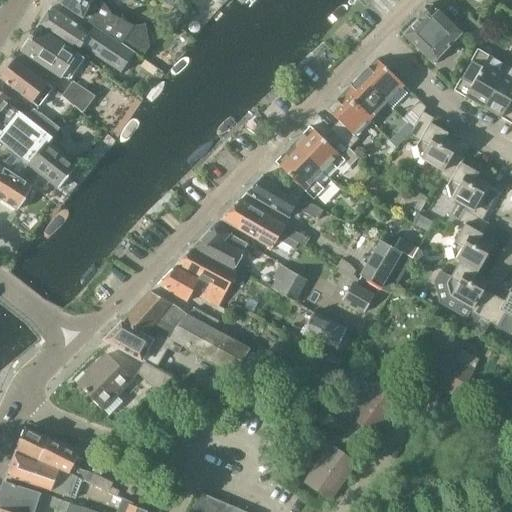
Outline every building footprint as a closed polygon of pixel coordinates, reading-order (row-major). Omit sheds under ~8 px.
[(54,0),(54,1),(93,28),(94,29),(100,18),(105,21),(109,16),(103,4),(102,6),(99,5),(100,2),(96,0),(54,0)] [(489,4),(484,13),(492,18),(498,9),(489,4)] [(460,34),(431,6),(425,6),(418,13),(419,19),(404,35),(433,63),(460,34)] [(50,8),(37,27),(77,54),(81,48),(119,75),(133,57),(100,34),(100,33),(94,29),(93,28),(88,35),(50,8)] [(134,26),(109,16),(105,21),(100,18),(94,29),(100,33),(100,34),(133,57),(140,62),(149,49),(144,26),(134,26)] [(459,27),(477,44),(485,31),(469,16),(459,27)] [(76,55),(77,54),(37,27),(32,36),(31,35),(20,51),(60,80),(61,78),(63,80),(67,80),(72,73),(75,72),(83,61),(84,60),(76,55)] [(454,91),(483,107),(510,60),(505,58),(501,64),(478,50),(454,91)] [(0,78),(38,108),(53,88),(15,59),(0,77),(0,78)] [(376,59),(359,77),(386,103),(403,85),(376,59)] [(511,65),(511,61),(510,60),(483,107),(501,118),(504,112),(511,117),(511,70),(510,69),(511,65)] [(342,94),(369,120),(386,103),(359,77),(342,94)] [(73,83),(62,97),(73,110),(74,110),(81,115),(93,99),(73,83)] [(0,130),(2,132),(19,113),(7,104),(11,100),(0,91),(0,130)] [(330,130),(336,136),(348,148),(357,139),(354,135),(369,120),(342,94),(327,110),(339,121),(330,130)] [(410,111),(417,118),(421,113),(423,112),(426,108),(419,101),(410,111)] [(34,110),(26,119),(52,139),(59,131),(34,110)] [(428,124),(431,123),(434,118),(423,112),(421,113),(417,118),(418,120),(413,130),(407,124),(390,141),(397,148),(410,136),(419,141),(428,124)] [(5,134),(1,139),(15,149),(21,155),(62,186),(76,169),(47,146),(52,139),(26,119),(19,113),(2,132),(5,134)] [(441,175),(451,181),(460,164),(461,163),(464,158),(454,152),(460,140),(459,140),(457,143),(446,136),(448,133),(431,123),(428,124),(419,141),(420,141),(417,146),(420,158),(443,171),(441,175)] [(310,127),(293,144),(327,179),(344,162),(349,167),(358,158),(348,148),(336,136),(328,144),(310,127)] [(0,165),(6,170),(11,165),(0,155),(0,151),(5,146),(0,142),(0,165)] [(320,186),(327,179),(293,144),(275,162),(313,201),(324,190),(320,186)] [(478,173),(461,163),(460,164),(451,181),(448,186),(451,199),(458,202),(451,215),(461,221),(466,211),(469,213),(468,215),(480,222),(482,220),(499,191),(488,185),(491,180),(490,180),(488,183),(477,176),(478,173)] [(0,198),(18,210),(32,187),(4,169),(1,168),(0,166),(0,198)] [(318,221),(323,210),(262,175),(246,193),(289,219),(295,208),(318,221)] [(413,191),(405,204),(419,212),(427,199),(413,191)] [(273,249),(281,234),(285,227),(239,200),(221,219),(273,249)] [(468,215),(469,213),(466,211),(461,221),(460,222),(465,225),(451,248),(455,260),(460,262),(477,272),(495,241),(494,241),(492,244),(481,237),(488,224),(482,220),(480,222),(468,215)] [(193,248),(233,271),(247,245),(230,234),(216,224),(208,231),(193,248)] [(307,239),(285,227),(281,234),(288,238),(303,247),(307,239)] [(399,238),(393,248),(411,259),(417,249),(399,238)] [(398,283),(402,275),(411,259),(393,248),(381,241),(360,276),(388,293),(395,282),(398,283)] [(192,248),(174,266),(204,282),(196,297),(217,309),(237,274),(233,271),(193,248),(192,248)] [(467,325),(475,330),(494,295),(484,289),(490,278),(489,277),(488,280),(476,274),(477,272),(460,262),(447,285),(451,296),(472,309),(471,312),(473,314),(467,325)] [(272,279),(281,284),(289,270),(280,265),(272,279)] [(174,266),(157,284),(186,304),(191,294),(196,297),(204,282),(174,266)] [(289,270),(281,284),(276,292),(295,303),(307,281),(289,270)] [(361,314),(372,295),(352,284),(342,302),(361,314)] [(511,286),(504,301),(494,295),(475,330),(483,334),(489,323),(492,325),(500,311),(511,318),(511,286)] [(150,291),(121,323),(153,340),(153,341),(154,342),(161,334),(183,347),(235,376),(251,349),(214,330),(189,316),(177,308),(150,291)] [(189,316),(214,330),(218,322),(193,308),(189,316)] [(314,312),(303,335),(336,350),(348,328),(314,312)] [(179,355),(183,347),(161,334),(154,342),(153,341),(153,340),(121,323),(104,340),(141,361),(147,352),(153,356),(164,354),(167,348),(179,355)] [(434,348),(418,375),(458,398),(473,371),(434,348)] [(106,355),(77,384),(103,409),(132,380),(106,355)] [(497,364),(511,373),(511,360),(502,355),(497,364)] [(137,374),(157,393),(171,378),(143,363),(137,374)] [(357,371),(367,379),(373,370),(363,363),(357,371)] [(210,390),(220,395),(228,379),(218,374),(210,390)] [(375,435),(402,398),(376,380),(350,417),(375,435)] [(487,415),(511,428),(511,392),(503,388),(487,415)] [(39,462),(48,439),(26,428),(26,427),(25,427),(15,451),(39,462)] [(320,443),(327,434),(316,427),(310,436),(320,443)] [(70,474),(81,478),(99,487),(103,478),(89,471),(84,471),(73,466),(78,455),(48,439),(39,462),(69,475),(70,474)] [(330,445),(304,482),(329,500),(356,463),(330,445)] [(15,451),(6,476),(75,500),(82,480),(84,482),(116,497),(117,496),(99,487),(81,478),(70,474),(69,475),(39,462),(15,451)] [(34,511),(38,504),(60,511),(67,511),(70,504),(4,482),(0,495),(0,505),(18,511),(34,511)] [(245,511),(199,493),(191,511),(245,511)] [(144,500),(141,507),(151,511),(158,511),(160,508),(144,500)] [(93,511),(70,503),(70,504),(67,511),(93,511)]
